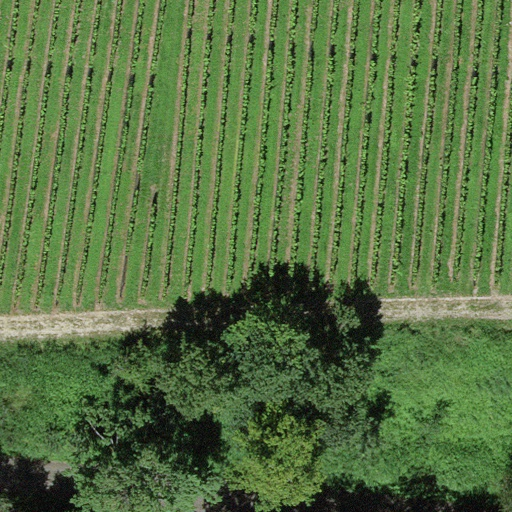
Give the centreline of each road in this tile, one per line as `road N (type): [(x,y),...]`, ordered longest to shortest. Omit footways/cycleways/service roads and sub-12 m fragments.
road 1 (track): [(0,331),(511,310)]
road 2 (track): [(0,475),(351,511)]
